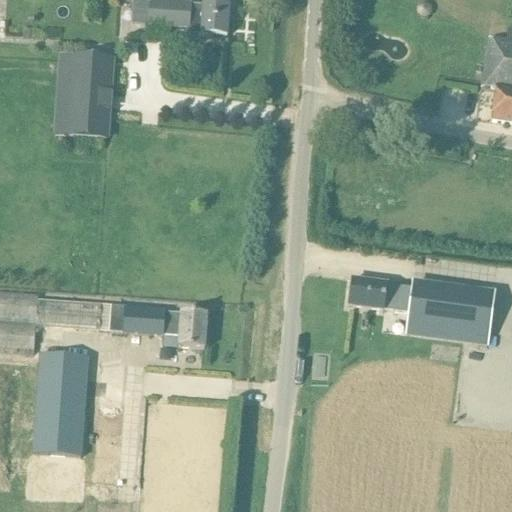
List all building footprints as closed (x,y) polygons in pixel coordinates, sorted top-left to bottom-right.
[(148,29),(188,32),(188,35),(200,36),(200,37),(211,38),(213,43),(222,44),(225,39),(226,39),(228,10),(202,8),(202,9),(191,8),(191,5),(150,3),(148,29)] [(496,94),(491,125),(511,127),(511,33),(507,32),(506,43),(487,41),(479,90),(484,91),(484,92),(496,94)] [(54,138),(106,141),(112,61),(60,58),(54,138)] [(351,283),(348,308),(383,313),(408,317),(409,317),(412,291),(386,288),(351,283)] [(409,317),(406,337),(487,348),(494,302),(412,291),(409,317)] [(112,310),(110,335),(163,339),(164,329),(179,330),(178,351),(204,352),(206,318),(180,317),(165,315),(112,310)] [(81,372),(34,368),(24,468),(72,471),(81,372)]
